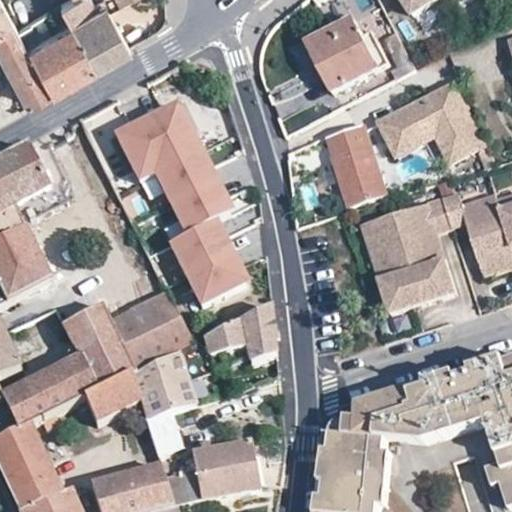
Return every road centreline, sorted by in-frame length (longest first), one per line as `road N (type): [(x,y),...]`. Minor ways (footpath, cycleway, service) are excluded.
road 1 (residential): [(304,392),(269,155),(209,15)]
road 2 (tertiary): [(0,142),(173,48),(209,15)]
road 3 (residential): [(304,392),(511,333)]
road 4 (residential): [(298,511),(304,392)]
